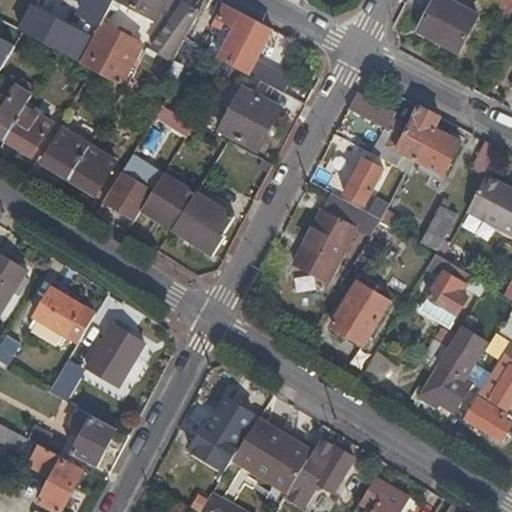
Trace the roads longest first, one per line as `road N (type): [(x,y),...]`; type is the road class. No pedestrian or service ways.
road 1 (residential): [(215,321),(511,503)]
road 2 (residential): [(215,321),(355,50)]
road 3 (residential): [(0,187),(215,321)]
road 4 (residential): [(115,511),(215,321)]
road 5 (residential): [(511,131),(355,50)]
